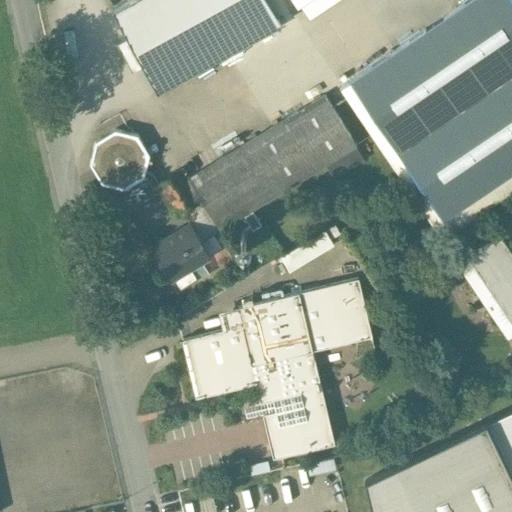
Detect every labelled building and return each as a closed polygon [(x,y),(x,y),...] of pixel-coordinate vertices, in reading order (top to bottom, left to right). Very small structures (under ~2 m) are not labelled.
[(128,0),(113,9),(127,36),(143,63),(157,91),(238,47),(294,16),(288,7),(283,0),(128,0)] [(511,0),(467,0),(351,79),(353,82),(343,89),(441,235),(511,187),(511,0)] [(143,63),(127,36),(117,41),(133,69),(143,63)] [(273,125),(188,177),(200,197),(219,228),(356,145),(324,94),(283,119),(273,125)] [(137,134),(114,129),(94,141),(89,163),(101,183),(123,188),(143,176),(149,154),(137,134)] [(182,168),(157,184),(175,213),(200,197),(188,177),(182,168)] [(261,224),(252,210),(244,215),(252,230),(261,224)] [(190,223),(151,247),(170,278),(177,289),(196,277),(189,266),(221,246),(213,233),(201,241),(190,223)] [(335,224),(325,230),(331,239),(340,233),(335,224)] [(323,231),(282,256),(289,268),(331,243),(323,231)] [(511,252),(498,231),(466,254),(511,323),(511,252)] [(358,277),(219,310),(223,328),(182,338),(196,395),(255,382),(273,456),(334,442),(312,349),(371,335),(358,277)] [(511,408),(486,422),(511,477),(511,408)] [(511,511),(511,477),(486,422),(364,480),(371,511),(511,511)]
